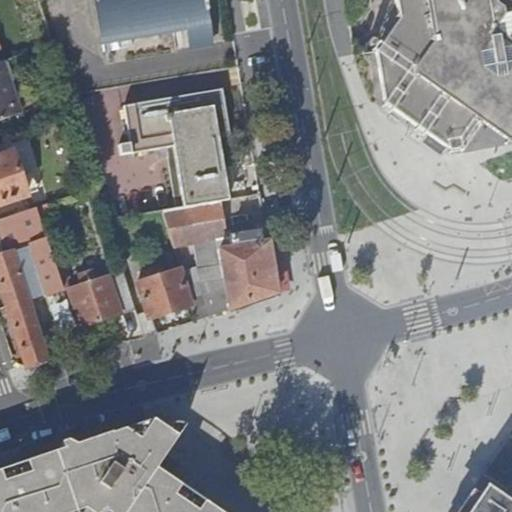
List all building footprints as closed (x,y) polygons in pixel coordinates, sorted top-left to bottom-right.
[(122,0),(95,0),(103,44),(188,29),(190,44),(211,41),(205,9),(209,9),(207,0),(128,0),(123,1),(122,0)] [(511,0),(389,0),(395,36),(374,64),(384,109),(385,113),(456,161),(480,130),(509,151),(511,146),(511,0)] [(2,61),(0,62),(0,119),(20,112),(2,61)] [(219,202),(229,200),(218,140),(231,138),(223,90),(123,107),(131,155),(165,150),(176,209),(219,202)] [(11,152),(0,156),(0,202),(26,194),(11,152)] [(226,237),(219,202),(176,209),(161,212),(172,248),(194,244),(199,267),(179,269),(191,304),(196,321),(277,293),(268,242),(265,223),(257,224),(258,231),(226,237)] [(62,290),(34,209),(0,220),(0,246),(2,252),(28,243),(46,295),(62,290)] [(162,251),(172,248),(161,212),(150,214),(162,251)] [(268,242),(277,293),(286,282),(279,240),(268,242)] [(0,291),(27,369),(46,360),(9,252),(0,255),(0,291)] [(152,318),(191,304),(179,269),(156,277),(154,272),(147,275),(149,279),(136,283),(145,312),(136,316),(144,339),(157,334),(152,318)] [(80,328),(135,310),(123,272),(68,291),(80,328)] [(212,511),(157,472),(181,439),(155,421),(0,473),(0,511),(82,511),(86,511),(87,511),(212,511)] [(494,511),(469,494),(456,511),(494,511)]
